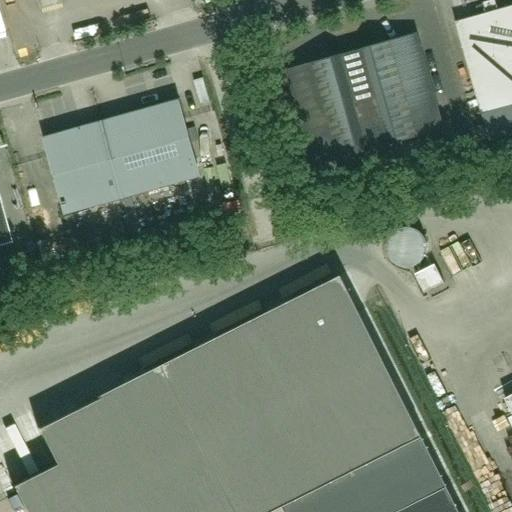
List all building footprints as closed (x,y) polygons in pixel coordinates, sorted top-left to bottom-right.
[(511,107),(511,7),(456,23),(482,116),(511,107)] [(417,34),(287,71),(314,167),(445,130),(417,34)] [(179,100),(102,121),(124,198),(200,177),(191,143),(199,141),(195,128),(187,130),(179,100)] [(124,198),(102,121),(44,137),(66,215),(124,198)] [(0,245),(11,242),(0,201),(0,245)] [(65,226),(88,220),(87,216),(89,215),(87,210),(63,217),(65,226)] [(424,258),(427,252),(426,244),(423,237),(418,231),(410,229),(402,229),(395,232),(390,237),(387,244),(386,252),(389,259),(393,264),(400,268),(407,269),(414,268),(420,264),(424,258)] [(425,292),(444,282),(435,265),(417,275),(425,292)] [(275,511),(429,434),(348,274),(98,400),(116,436),(63,463),(87,511),(275,511)] [(422,355),(449,342),(445,333),(418,346),(422,355)]
